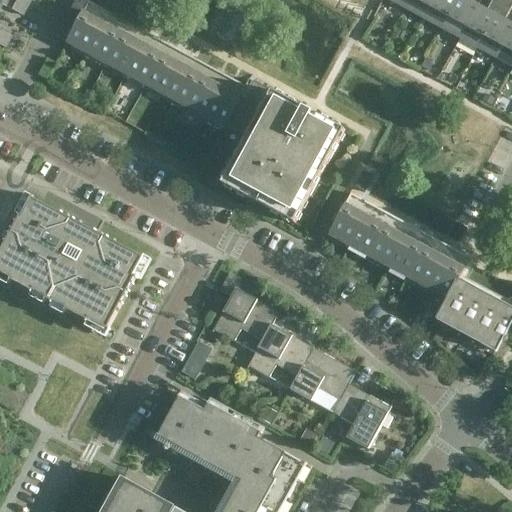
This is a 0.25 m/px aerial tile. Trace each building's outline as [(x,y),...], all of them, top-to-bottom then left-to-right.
[(0,0),(0,11),(3,5),(23,16),(27,8),(11,0),(0,0)] [(227,130),(228,128),(249,89),(84,0),(77,0),(57,38),(227,130)] [(388,0),(406,9),(410,0),(388,0)] [(410,0),(406,9),(424,19),(434,0),(410,0)] [(442,29),(457,0),(434,0),(424,19),(442,29)] [(469,0),(457,0),(442,29),(460,39),(479,5),(469,0)] [(460,39),(478,48),(504,0),(492,0),(487,10),(479,5),(460,39)] [(511,0),(504,0),(478,48),(496,58),(511,29),(511,23),(505,20),(511,6),(511,0)] [(206,30),(228,41),(243,15),(220,3),(206,30)] [(0,45),(5,48),(12,35),(0,29),(0,45)] [(511,29),(496,58),(511,66),(511,29)] [(425,60),(421,67),(428,70),(431,64),(425,60)] [(345,131),(300,106),(253,81),(249,89),(228,128),(247,139),(222,184),(250,199),(254,191),(272,200),(267,209),(295,224),(345,131)] [(363,172),(354,188),(365,194),(373,178),(363,172)] [(436,321),(496,353),(511,324),(511,307),(511,309),(460,280),(471,259),(351,194),(329,236),(447,300),(436,321)] [(9,238),(0,255),(0,285),(8,289),(12,281),(87,322),(86,323),(87,324),(89,320),(110,331),(110,330),(109,329),(135,279),(137,280),(138,279),(134,277),(145,257),(99,233),(100,231),(63,212),(61,214),(53,210),(25,195),(15,214),(20,218),(19,219),(17,224),(12,233),(9,238)] [(272,325),(277,318),(255,305),(257,301),(236,289),(213,331),(235,342),(242,330),(262,341),(263,341),(272,325)] [(263,341),(262,341),(248,367),(270,378),(276,366),(297,377),(298,378),(311,353),(290,341),(293,337),(272,325),(263,341)] [(214,350),(201,342),(195,353),(208,361),(214,350)] [(335,360),(314,348),(313,348),(311,353),(298,378),(297,377),(290,390),(311,402),(318,389),(339,401),(340,401),(346,389),(347,389),(354,377),(332,365),(335,360)] [(339,401),(332,413),(354,425),(347,438),(368,450),(381,426),(386,429),(393,418),(387,415),(391,408),(370,396),(368,401),(347,389),(346,389),(340,401),(339,401)] [(159,437),(246,485),(269,444),(259,439),(262,433),(210,405),(206,412),(181,398),(159,437)] [(266,407),(259,419),(271,425),(277,413),(266,407)] [(306,430),(300,441),(312,448),(318,436),(306,430)] [(322,438),(316,449),(328,455),(334,444),(322,438)] [(281,511),(307,465),(269,444),(246,485),(231,511),(182,511),(176,509),(174,511),(281,511)] [(400,463),(396,461),(387,462),(384,468),(394,474),(400,463)] [(172,511),(175,508),(123,479),(110,507),(106,511),(172,511)]
